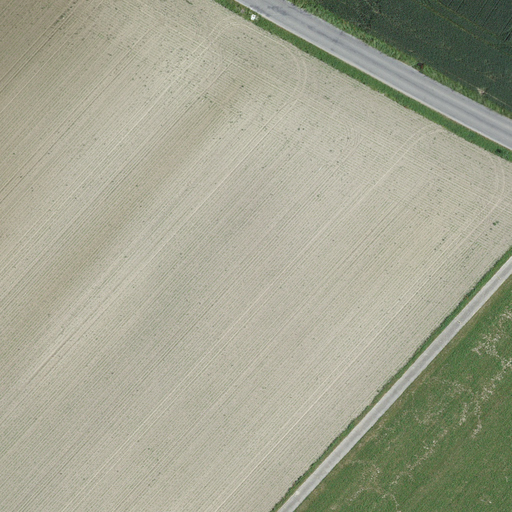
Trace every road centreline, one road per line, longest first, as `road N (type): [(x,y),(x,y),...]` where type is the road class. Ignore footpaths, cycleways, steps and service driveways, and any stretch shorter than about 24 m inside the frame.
road 1 (track): [(511,264),(280,511)]
road 2 (unclassified): [(511,134),(264,0)]
